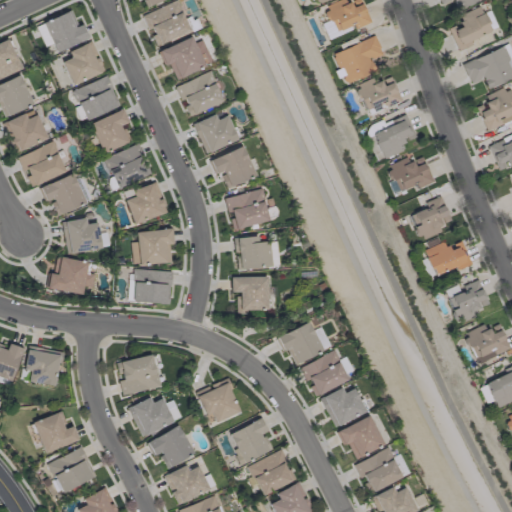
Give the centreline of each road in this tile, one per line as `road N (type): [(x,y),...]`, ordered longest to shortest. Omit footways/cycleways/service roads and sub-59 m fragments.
road 1 (residential): [(344,511),(272,387),(220,346),(160,328),(0,306)]
road 2 (residential): [(103,0),(197,218),(200,290),(189,334)]
road 3 (residential): [(511,280),(400,0)]
road 4 (residential): [(147,511),(91,397),(87,324)]
